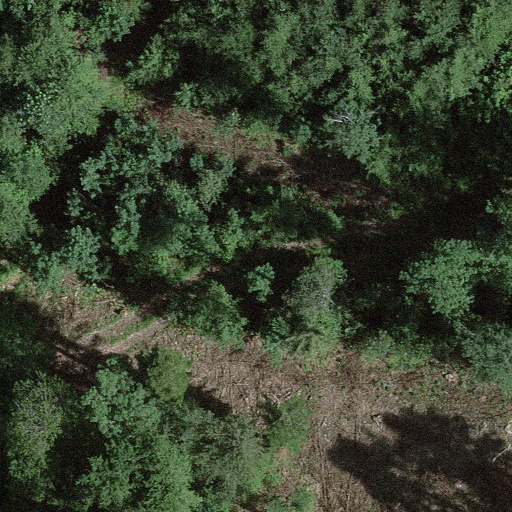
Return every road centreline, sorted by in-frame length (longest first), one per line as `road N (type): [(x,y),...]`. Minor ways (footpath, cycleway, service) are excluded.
road 1 (track): [(0,397),(378,243),(511,199)]
road 2 (track): [(0,274),(78,154),(161,0)]
